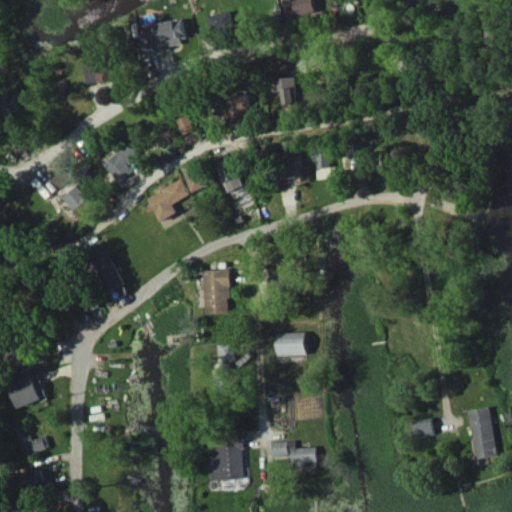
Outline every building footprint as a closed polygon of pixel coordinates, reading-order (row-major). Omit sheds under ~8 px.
[(281,0),(285,18),(316,12),(313,0),(291,0),(290,0),(281,0)] [(210,31),(232,28),(230,11),(208,13),(210,31)] [(156,23),(157,32),(139,35),(142,51),(187,43),(183,18),(156,23)] [(112,59),(84,60),(85,82),(113,81),(112,59)] [(271,77),(272,92),(280,91),(281,104),(294,104),(293,76),(271,77)] [(227,95),(229,119),(253,118),(251,93),(227,95)] [(178,119),(183,134),(196,129),(190,114),(178,119)] [(297,139),(281,142),(287,177),(304,174),(297,139)] [(130,165),(142,153),(130,141),(105,165),(122,182),(135,169),(130,165)] [(348,159),(365,158),(364,142),(347,143),(348,159)] [(309,160),(319,160),(319,167),(332,167),(331,146),(308,147),(309,160)] [(249,186),(236,155),(220,162),(233,193),(249,186)] [(212,185),(206,167),(189,172),(194,190),(212,185)] [(177,203),(194,194),(184,176),(159,190),(160,192),(151,197),(165,221),(181,212),(177,203)] [(96,204),(78,185),(65,197),(83,216),(96,204)] [(95,257),(109,291),(126,284),(112,250),(95,257)] [(232,313),(230,268),(206,269),(207,313),(232,313)] [(279,332),(279,355),(309,354),(308,331),(279,332)] [(237,360),(236,343),(219,343),(220,361),(237,360)] [(217,387),(233,387),(232,366),(216,367),(217,387)] [(19,407),(49,396),(40,373),(10,384),(19,407)] [(478,459),(500,455),(492,406),(470,410),(478,459)] [(416,419),(417,436),(435,435),(434,418),(416,419)] [(51,447),(46,434),(31,440),(27,430),(18,434),(26,456),(51,447)] [(212,480),(247,478),(244,431),(210,433),(212,480)] [(272,441),(274,458),(290,457),(291,467),(320,464),(318,446),(297,447),(297,439),(272,441)] [(22,475),(29,491),(47,484),(40,468),(22,475)]
